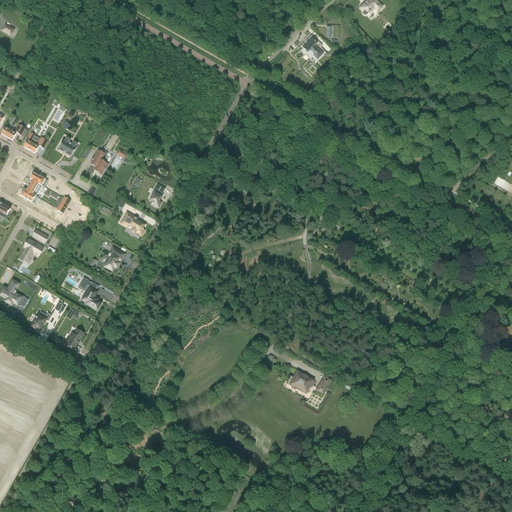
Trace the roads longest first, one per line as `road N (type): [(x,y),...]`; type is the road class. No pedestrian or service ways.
road 1 (residential): [(0,324),(78,373),(246,83)]
road 2 (unclassified): [(511,235),(246,83)]
road 3 (unclassified): [(246,83),(99,0)]
road 4 (unclassified): [(407,419),(511,479)]
